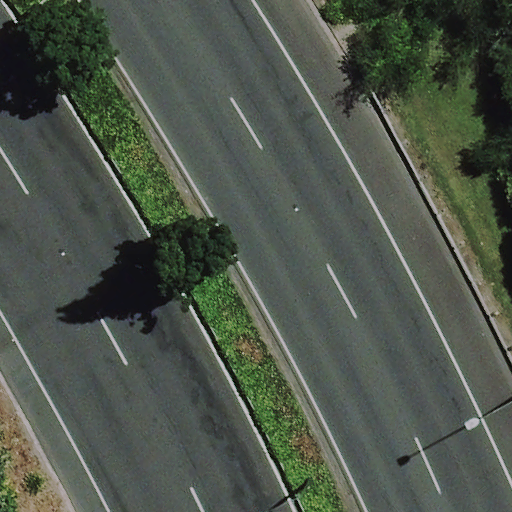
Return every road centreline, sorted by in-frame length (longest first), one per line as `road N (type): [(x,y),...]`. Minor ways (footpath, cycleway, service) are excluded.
road 1 (primary): [(137,0),(441,511)]
road 2 (primary): [(208,511),(58,218),(0,135)]
